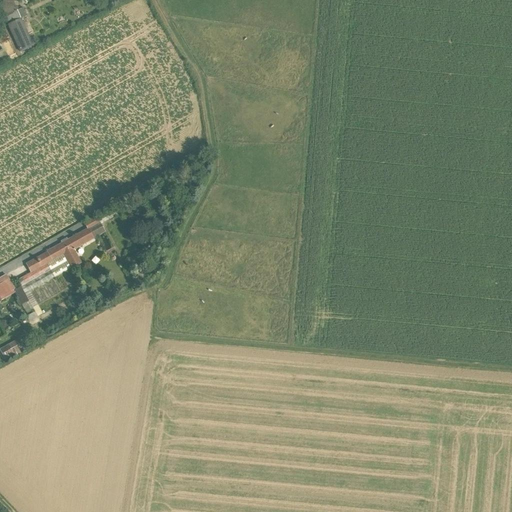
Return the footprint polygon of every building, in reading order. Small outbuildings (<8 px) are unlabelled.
[(12,0),(6,0),(0,3),(0,8),(7,22),(9,21),(10,24),(18,20),(15,13),(16,12),(15,11),(18,10),(12,0)] [(18,20),(10,24),(24,51),(34,46),(21,19),(18,20)] [(6,50),(0,52),(0,62),(10,58),(6,50)] [(100,223),(117,214),(114,209),(98,218),(100,223)] [(98,218),(96,216),(85,222),(89,230),(100,223),(98,218)] [(100,223),(89,230),(94,238),(105,232),(100,223)] [(27,265),(32,273),(63,256),(70,269),(80,264),(73,250),(94,238),(89,230),(27,265)] [(70,269),(63,256),(17,282),(20,288),(28,301),(36,316),(42,312),(30,291),(70,269)] [(0,285),(0,299),(14,291),(7,281),(0,285)] [(28,301),(20,288),(14,291),(22,305),(28,301)] [(0,350),(6,361),(27,350),(21,339),(0,350)]
